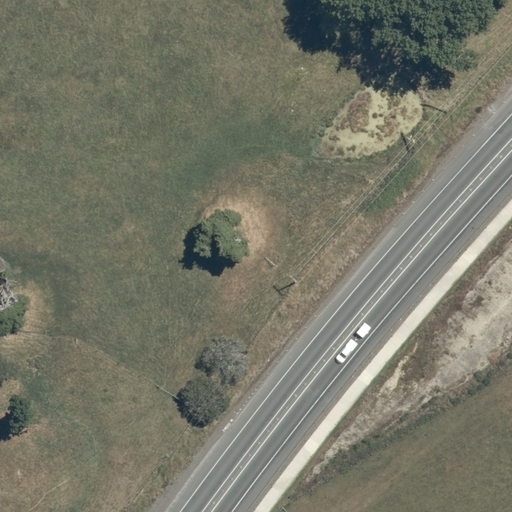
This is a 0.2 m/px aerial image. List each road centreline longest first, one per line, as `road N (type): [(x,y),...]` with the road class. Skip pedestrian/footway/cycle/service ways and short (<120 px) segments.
road 1 (trunk): [(190,511),(367,286),(511,124)]
road 2 (trunk): [(511,171),(232,511)]
